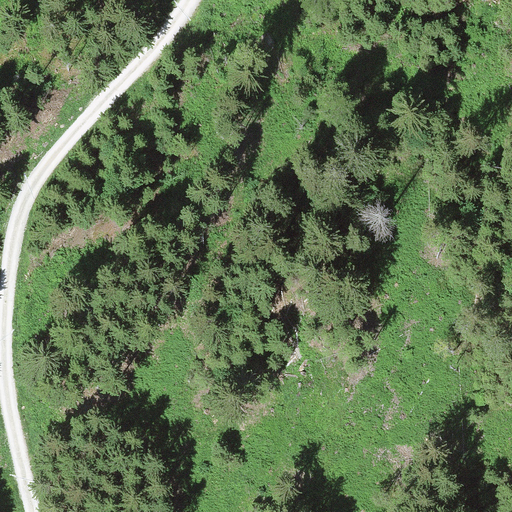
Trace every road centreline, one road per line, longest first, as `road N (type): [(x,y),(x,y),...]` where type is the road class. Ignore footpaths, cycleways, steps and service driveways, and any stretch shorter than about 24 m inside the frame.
road 1 (unclassified): [(170,0),(43,182),(9,251),(0,308)]
road 2 (unclassified): [(0,368),(31,511)]
